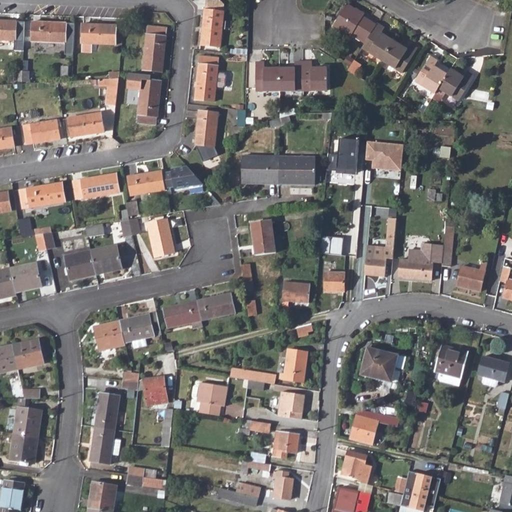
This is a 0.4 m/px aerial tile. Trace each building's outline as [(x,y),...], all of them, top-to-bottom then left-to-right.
[(206,3),(202,45),(220,47),(223,12),(218,12),(218,4),(206,3)] [(349,38),(350,36),(352,34),(365,42),(375,24),(365,18),(363,21),(356,16),(357,15),(354,12),(355,10),(346,4),(333,27),(349,38)] [(356,9),(355,10),(354,12),(357,15),(356,16),(363,21),(365,18),(366,15),(356,9)] [(0,20),(0,39),(16,40),(17,22),(0,20)] [(33,22),(33,41),(66,42),(67,24),(33,22)] [(363,44),(361,48),(381,60),(392,41),(380,33),(384,27),(376,22),(375,24),(365,42),(363,44)] [(75,24),(67,24),(66,42),(66,55),(74,55),(75,24)] [(83,24),(83,43),(84,43),(94,44),(116,44),(117,25),(83,24)] [(149,26),(144,69),(162,71),(167,28),(149,26)] [(352,34),(350,36),(363,44),(365,42),(352,34)] [(392,41),(381,60),(401,72),(416,48),(410,44),(406,49),(392,41)] [(94,44),(84,43),(84,51),(93,52),(94,44)] [(345,56),(343,59),(351,64),(353,61),(345,56)] [(414,80),(434,93),(438,87),(446,74),(433,66),(437,60),(430,56),(414,80)] [(200,57),(196,99),(214,101),(218,59),(200,57)] [(351,64),(348,70),(355,74),(361,64),(354,59),(353,61),(351,64)] [(293,68),(278,68),(278,90),(302,90),(302,61),(293,62),(293,68)] [(302,61),(302,90),(325,90),(325,68),(310,68),(310,61),(302,61)] [(278,90),(278,68),(263,69),(263,62),(255,62),(255,91),(278,90)] [(446,74),(438,87),(445,92),(458,100),(473,76),(466,71),(462,76),(449,68),(446,74)] [(129,88),(142,90),(143,80),(150,80),(151,75),(131,73),(129,88)] [(109,79),(101,80),(100,86),(110,87),(108,105),(116,106),(118,79),(109,79)] [(142,90),(139,123),(157,125),(162,81),(150,80),(143,80),(142,90)] [(445,92),(438,87),(434,93),(432,97),(439,102),(445,92)] [(238,125),(237,136),(241,130),(243,127),(244,127),(246,109),(239,109),(238,125)] [(200,111),(196,145),(205,162),(220,154),(215,147),(219,113),(200,111)] [(102,113),(69,118),(72,137),(105,131),(102,113)] [(58,120),(24,126),(27,144),(61,139),(58,120)] [(12,128),(0,129),(0,148),(15,146),(12,128)] [(328,153),(327,170),(356,173),(358,158),(355,158),(356,152),(358,152),(359,140),(339,138),(338,154),(328,153)] [(365,158),(373,159),(373,167),(402,169),(404,144),(367,141),(365,158)] [(241,183),(279,184),(280,156),(242,155),(241,183)] [(280,156),(279,184),(314,185),(315,157),(280,156)] [(208,188),(192,170),(176,173),(176,176),(166,177),(169,192),(179,190),(179,193),(208,188)] [(163,171),(129,177),(132,195),(165,190),(163,171)] [(118,173),(75,181),(78,199),(121,191),(118,173)] [(63,182),(20,190),(23,208),(66,201),(63,182)] [(429,189),(427,200),(436,201),(437,190),(429,189)] [(9,192),(0,193),(0,211),(12,210),(9,192)] [(138,201),(128,203),(130,215),(140,213),(138,201)] [(33,217),(20,219),(23,237),(35,235),(33,217)] [(138,218),(130,219),(134,234),(141,233),(138,218)] [(442,263),(442,265),(451,266),(455,219),(446,218),(444,246),(442,263)] [(130,219),(122,221),(126,236),(134,234),(130,219)] [(388,219),(387,233),(385,250),(367,249),(364,275),(384,276),(386,258),(393,259),(394,245),(397,220),(388,219)] [(169,220),(150,224),(157,257),(176,253),(169,220)] [(251,223),(256,256),(276,253),(272,220),(251,223)] [(88,234),(105,234),(104,225),(88,225),(88,234)] [(359,230),(358,245),(367,245),(368,231),(359,230)] [(53,232),(45,233),(48,249),(56,248),(53,232)] [(44,234),(37,235),(40,251),(48,249),(45,233),(44,234)] [(332,237),(321,236),(319,253),(330,254),(332,237)] [(118,245),(92,251),(97,275),(123,269),(118,245)] [(432,246),(432,248),(431,261),(400,259),(398,277),(432,280),(434,263),(442,263),(444,246),(432,246)] [(97,275),(92,251),(67,257),(72,281),(97,275)] [(461,266),(456,286),(481,291),(487,263),(482,262),(479,270),(461,266)] [(38,263),(12,269),(17,294),(43,288),(38,263)] [(250,265),(242,266),(244,277),(246,291),(254,290),(250,265)] [(511,268),(503,266),(500,281),(507,283),(504,298),(511,299),(511,268)] [(12,269),(0,271),(0,297),(17,294),(12,269)] [(325,272),(324,291),(344,291),(345,272),(325,272)] [(285,281),(283,300),(309,302),(310,283),(285,281)] [(232,294),(198,301),(202,321),(236,314),(232,294)] [(202,321),(198,301),(165,309),(169,329),(202,321)] [(158,313),(121,321),(126,343),(134,342),(136,349),(148,346),(146,339),(155,337),(154,332),(162,330),(158,313)] [(126,343),(121,321),(95,327),(100,352),(127,346),(126,343)] [(299,335),(314,332),(313,323),(298,326),(299,335)] [(39,340),(14,346),(19,371),(45,365),(39,340)] [(0,374),(19,371),(14,346),(0,348),(0,374)] [(441,346),(434,372),(438,373),(437,379),(439,382),(458,387),(467,353),(441,346)] [(368,347),(361,374),(391,382),(398,356),(368,347)] [(281,372),(280,378),(304,382),(308,352),(288,348),(285,372),(281,372)] [(509,364),(483,357),(478,375),(485,377),(500,381),(504,382),(509,364)] [(242,371),(231,369),(229,378),(241,380),(242,371)] [(242,371),(241,380),(248,381),(264,383),(273,385),(275,376),(242,371)] [(124,374),(124,381),(138,383),(139,375),(124,374)] [(500,381),(485,377),(484,382),(485,385),(496,388),(498,386),(500,381)] [(163,378),(143,381),(147,407),(156,405),(156,402),(159,402),(159,399),(166,398),(163,378)] [(138,383),(124,381),(123,388),(124,389),(137,391),(138,383)] [(248,381),(246,389),(262,391),(264,383),(248,381)] [(201,404),(199,414),(219,417),(220,407),(221,407),(223,397),(226,398),(227,388),(201,384),(200,385),(197,385),(193,388),(191,398),(195,402),(197,402),(197,404),(201,404)] [(40,392),(24,392),(26,400),(30,400),(40,400),(40,392)] [(284,406),(282,417),(291,418),(292,411),(302,413),(305,395),(286,392),(284,406)] [(498,407),(506,409),(510,394),(502,392),(498,407)] [(101,395),(96,428),(116,431),(121,398),(101,395)] [(20,400),(18,411),(28,412),(30,400),(26,400),(20,400)] [(381,413),(358,408),(350,438),(372,444),(381,413)] [(163,427),(171,427),(173,410),(165,410),(163,427)] [(18,411),(15,434),(39,438),(43,414),(28,412),(18,411)] [(271,425),(243,421),(242,429),(270,433),(271,425)] [(116,431),(96,428),(91,461),(111,464),(112,454),(115,438),(116,431)] [(280,432),(277,456),(286,458),(287,451),(297,453),(300,435),(280,432)] [(39,438),(15,434),(11,461),(35,465),(39,438)] [(122,439),(115,438),(112,454),(120,456),(122,439)] [(364,464),(366,455),(347,450),(345,459),(348,460),(344,475),(359,480),(358,482),(366,484),(372,466),(364,464)] [(250,453),(249,461),(264,464),(265,455),(250,453)] [(249,461),(241,460),(239,473),(246,474),(247,468),(269,471),(270,465),(264,464),(249,461)] [(130,468),(129,476),(144,478),(155,480),(156,472),(130,468)] [(273,471),(272,479),(276,479),(273,498),(290,501),(293,481),(287,480),(288,473),(273,471)] [(441,479),(410,471),(407,480),(404,494),(403,496),(402,499),(401,506),(423,511),(425,505),(434,507),(441,479)] [(511,474),(505,473),(500,501),(511,503),(511,474)] [(144,478),(129,476),(128,485),(142,487),(144,478)] [(144,478),(142,487),(165,491),(166,481),(155,480),(144,478)] [(404,494),(407,480),(397,478),(394,491),(404,494)] [(5,483),(0,511),(20,511),(25,487),(5,483)] [(94,483),(90,509),(110,511),(113,511),(118,486),(94,483)] [(242,484),(239,494),(257,499),(258,499),(261,489),(242,484)] [(239,494),(219,489),(218,497),(255,507),(257,499),(239,494)] [(338,489),(333,510),(341,511),(362,511),(360,511),(364,497),(356,495),(356,493),(338,489)] [(365,511),(369,496),(356,493),(356,495),(364,497),(360,511),(362,511),(365,511)] [(387,495),(385,502),(400,507),(401,506),(402,499),(387,495)] [(511,511),(511,503),(500,501),(497,511),(498,511),(511,511)]
